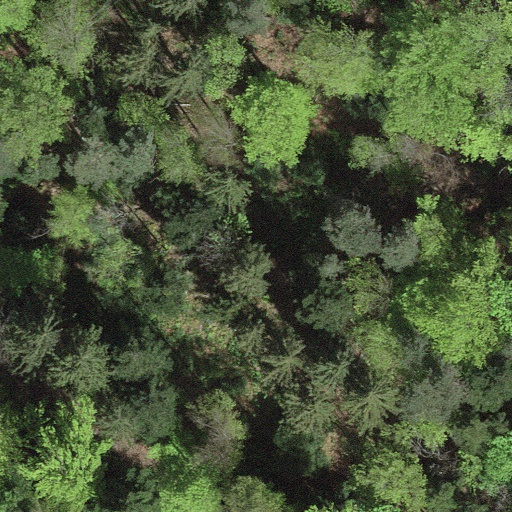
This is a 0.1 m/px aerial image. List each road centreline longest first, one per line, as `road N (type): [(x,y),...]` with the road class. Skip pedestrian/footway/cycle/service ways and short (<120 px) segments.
road 1 (track): [(403,511),(377,275),(393,222),(481,78),(507,0)]
road 2 (track): [(0,366),(91,426),(195,511)]
